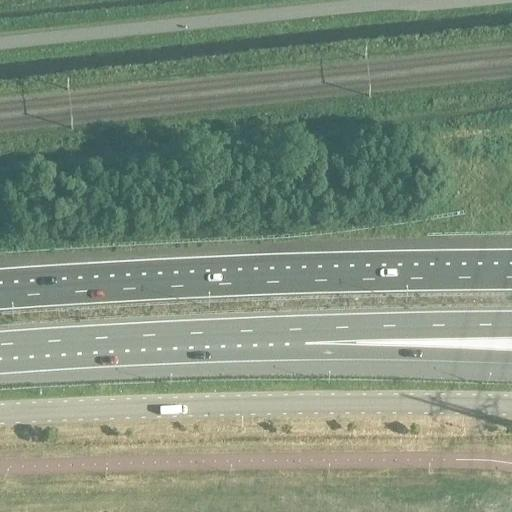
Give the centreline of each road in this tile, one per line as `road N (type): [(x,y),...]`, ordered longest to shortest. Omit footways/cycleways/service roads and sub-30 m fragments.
road 1 (motorway): [(511,278),(0,296)]
road 2 (secondary): [(0,417),(511,409)]
road 3 (unclassified): [(0,45),(434,0)]
road 4 (motorway): [(0,345),(304,329)]
road 5 (motorway): [(304,329),(511,354)]
road 6 (motorway): [(304,329),(511,324)]
